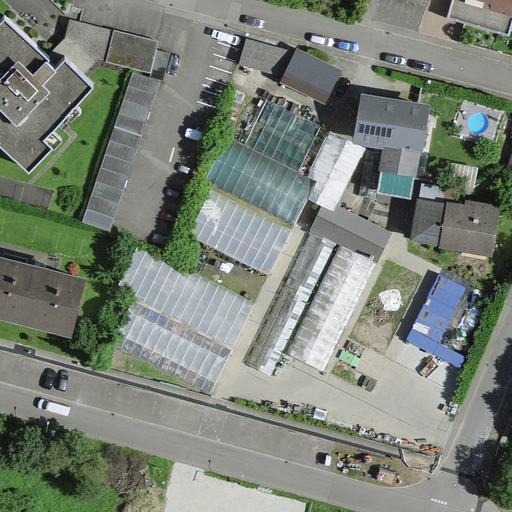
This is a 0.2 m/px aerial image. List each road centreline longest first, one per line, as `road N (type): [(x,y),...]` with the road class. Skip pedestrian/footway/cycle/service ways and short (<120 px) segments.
road 1 (residential): [(422,511),(0,396)]
road 2 (residential): [(206,0),(511,80)]
road 3 (residential): [(444,511),(511,345)]
